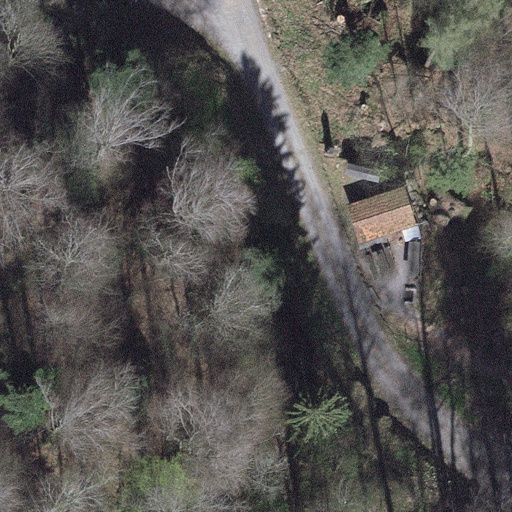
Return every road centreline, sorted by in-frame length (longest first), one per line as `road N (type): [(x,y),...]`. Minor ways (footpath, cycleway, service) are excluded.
road 1 (track): [(302,191),(385,336),(511,499)]
road 2 (track): [(177,0),(257,102),(302,191),(344,182),(387,240)]
